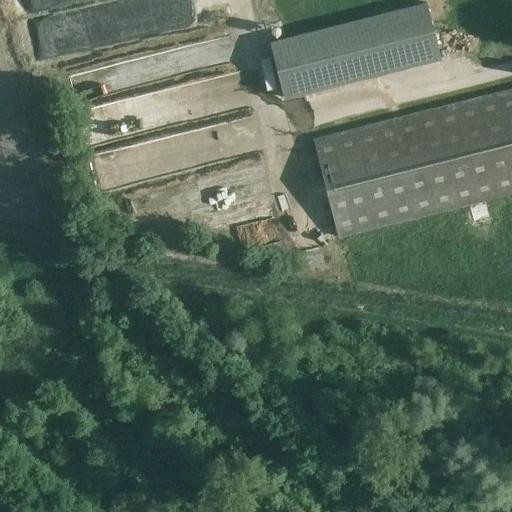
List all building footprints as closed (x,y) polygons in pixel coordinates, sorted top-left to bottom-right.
[(45,0),(47,10),(102,0),(45,0)] [(279,95),(372,77),(362,27),(366,26),(364,19),(332,25),(334,36),(309,41),(312,57),(273,64),(279,95)] [(382,30),(392,69),(401,66),(391,28),(382,30)] [(341,237),(511,193),(511,89),(316,139),(341,237)] [(147,99),(89,107),(94,143),(152,135),(147,99)] [(135,198),(139,226),(278,204),(273,172),(219,181),(218,171),(150,181),(152,196),(135,198)] [(251,249),(270,244),(265,228),(286,222),(284,215),(245,225),(251,249)]
